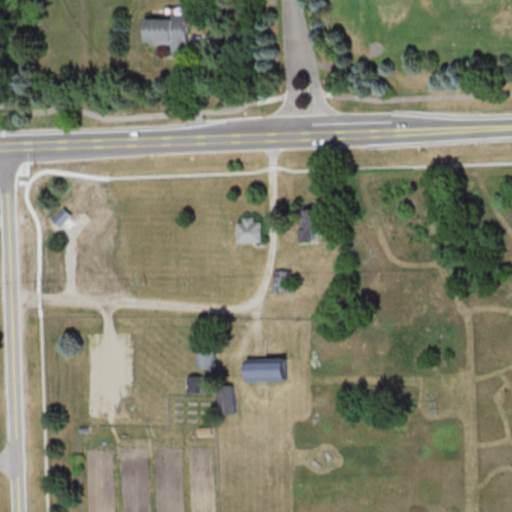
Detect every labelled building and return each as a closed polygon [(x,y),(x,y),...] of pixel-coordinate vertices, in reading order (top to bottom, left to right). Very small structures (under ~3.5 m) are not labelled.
[(174,44),(174,54),(190,55),(190,18),(149,18),(149,44),(174,44)] [(65,209),(73,217),(61,229),(53,221),(65,209)] [(324,209),(326,230),(320,231),(320,235),(317,235),(318,241),(305,242),(304,230),(307,230),(306,211),(324,209)] [(240,244),(239,224),(246,223),(246,218),(256,218),(257,223),(264,223),(265,243),(259,243),(260,247),(256,247),(256,243),(240,244)] [(276,271),(293,271),(293,295),(276,295),(276,271)] [(198,340),(216,340),(216,370),(198,370),(198,340)] [(252,383),(251,362),(292,360),(293,382),(252,383)] [(188,393),(189,378),(210,379),(209,395),(188,393)] [(222,394),(237,393),(238,414),(223,416),(222,394)] [(199,437),(199,430),(213,429),(214,435),(199,437)]
